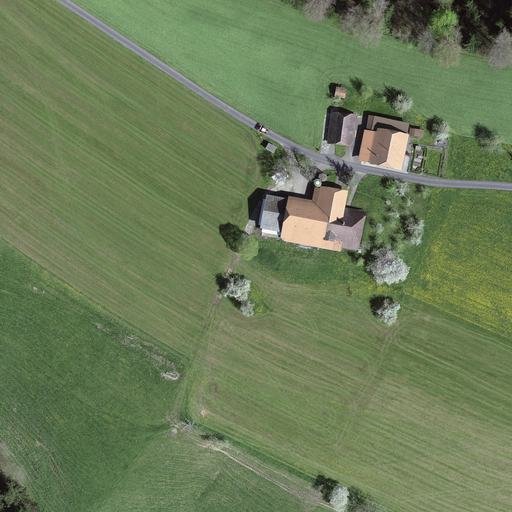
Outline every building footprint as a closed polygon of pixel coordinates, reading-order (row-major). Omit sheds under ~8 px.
[(345,90),(337,87),(335,94),(343,97),(345,90)] [(355,118),(334,115),(330,140),(352,142),(355,118)] [(408,126),(370,119),(363,154),(373,156),(372,161),(400,167),(408,126)] [(269,144),(266,149),(274,153),(277,148),(269,144)] [(313,208),(267,199),(262,226),(284,230),(282,238),(340,250),(341,243),(358,247),(364,216),(342,212),(346,194),(317,188),(313,208)]
